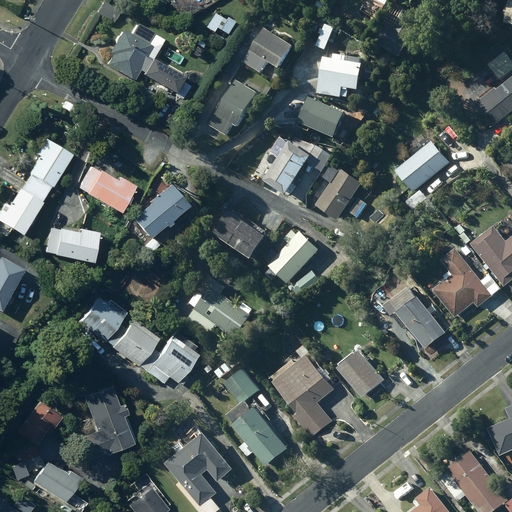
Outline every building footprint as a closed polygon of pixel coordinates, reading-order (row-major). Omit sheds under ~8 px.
[(319,1),(313,12),(321,15),(326,5),(319,1)] [(97,13),(113,23),(120,12),(104,2),(97,13)] [(387,22),(376,41),(404,57),(426,19),(407,9),(396,27),(387,22)] [(215,28),(226,35),(234,22),(226,17),(224,21),(214,14),(205,27),(213,33),(215,28)] [(153,34),(154,33),(137,23),(130,34),(123,30),(109,53),(113,55),(107,64),(131,79),(132,77),(136,80),(142,69),(138,66),(140,62),(142,63),(145,59),(152,62),(158,53),(155,51),(161,41),(163,42),(163,40),(153,34)] [(309,40),(302,59),(311,63),(318,46),(326,50),(335,29),(326,25),(318,44),(309,40)] [(267,28),(246,62),(263,72),(270,61),(282,68),(296,46),(267,28)] [(511,59),(506,52),(491,65),(503,81),(511,73),(511,59)] [(363,63),(363,59),(353,58),(353,61),(326,57),(320,93),(344,97),(346,87),(363,90),(367,64),(363,63)] [(262,101),(257,98),(260,93),(238,80),(211,125),(229,136),(236,124),(240,126),(254,102),(260,105),(262,101)] [(499,88),(477,106),(494,127),(511,113),(511,80),(501,90),(499,88)] [(138,85),(128,102),(146,112),(155,95),(138,85)] [(301,122),(340,138),(350,113),(311,97),(301,122)] [(39,156),(29,173),(31,174),(26,182),(46,195),(51,186),(52,187),(72,154),(46,138),(36,154),(39,156)] [(292,141),(266,181),(289,196),(311,163),(325,172),(336,155),(319,144),(312,154),(292,141)] [(415,157),(399,170),(417,192),(452,163),(435,143),(417,158),(415,157)] [(87,193),(87,194),(121,213),(136,186),(121,178),(119,181),(100,171),(99,172),(90,167),(78,188),(87,193)] [(344,168),(318,205),(340,221),(366,184),(344,168)] [(41,202),(46,195),(26,182),(21,190),(19,188),(9,205),(5,203),(0,211),(0,221),(23,235),(42,203),(41,202)] [(150,201),(152,203),(133,218),(149,238),(165,224),(168,227),(172,223),(170,221),(188,206),(170,184),(150,201)] [(362,198),(352,212),(360,218),(370,203),(362,198)] [(216,234),(256,260),(271,237),(231,211),(216,234)] [(468,231),(463,224),(458,228),(463,235),(468,231)] [(473,245),(507,287),(511,282),(511,238),(508,242),(496,226),(473,245)] [(56,254),(55,255),(92,263),(98,232),(80,229),(80,232),(60,228),(60,230),(50,228),(45,252),(56,254)] [(271,266),(274,268),(268,274),(275,280),(280,274),(291,284),(322,251),(303,232),(271,266)] [(153,239),(146,247),(152,253),(159,245),(153,239)] [(469,246),(465,248),(470,255),(474,252),(469,246)] [(436,285),(433,287),(457,318),(476,303),(480,307),(503,289),(492,275),(483,281),(458,249),(443,261),(451,272),(445,277),(444,276),(434,283),(436,285)] [(9,295),(23,270),(1,257),(0,258),(0,311),(1,312),(4,306),(7,308),(13,297),(9,295)] [(312,271),(298,284),(309,295),(323,282),(312,271)] [(213,287),(189,322),(211,337),(218,327),(219,328),(220,327),(238,339),(254,315),(213,287)] [(426,304),(429,302),(425,297),(423,299),(421,297),(420,298),(413,288),(389,306),(396,317),(399,315),(409,328),(412,326),(428,349),(448,334),(437,318),(441,315),(436,307),(431,310),(426,304)] [(85,328),(84,330),(90,334),(91,333),(104,342),(105,341),(117,324),(126,311),(120,306),(119,307),(110,301),(107,305),(97,297),(79,323),(85,328)] [(105,341),(113,346),(111,348),(118,353),(117,355),(123,359),(125,357),(138,367),(138,366),(151,348),(158,338),(132,320),(125,329),(117,324),(105,341)] [(151,348),(138,366),(163,384),(168,377),(177,384),(178,382),(182,385),(186,379),(183,376),(198,355),(172,337),(160,354),(151,348)] [(274,379),(301,414),(298,416),(314,437),(335,422),(320,402),(337,389),(331,382),(335,379),(332,376),(334,374),(331,370),(329,371),(326,367),(322,370),(308,353),(306,354),(304,351),(294,359),(297,362),(274,379)] [(240,352),(228,362),(233,368),(245,359),(240,352)] [(367,352),(344,369),(366,398),(388,381),(367,352)] [(228,364),(217,372),(222,379),(233,370),(228,364)] [(227,384),(243,405),(262,390),(246,369),(227,384)] [(97,432),(84,437),(93,459),(106,454),(106,455),(133,445),(122,417),(127,415),(123,404),(118,406),(110,386),(83,397),(97,432)] [(33,482),(65,503),(80,479),(69,471),(67,475),(46,461),(43,465),(35,446),(49,426),(53,429),(60,417),(37,401),(15,433),(33,445),(15,453),(23,474),(43,466),(33,482)] [(511,417),(511,419),(490,429),(502,456),(511,451),(511,407),(508,409),(511,417)] [(261,409),(238,426),(268,467),(291,450),(261,409)] [(180,485),(202,511),(219,511),(222,510),(214,499),(220,494),(204,475),(210,470),(220,482),(237,469),(208,433),(170,464),(184,482),(180,485)] [(241,448),(248,457),(255,452),(247,443),(241,448)] [(463,489),(455,495),(460,501),(468,495),(480,511),(495,511),(511,501),(473,451),(448,470),(463,489)] [(164,511),(165,511),(167,510),(150,488),(128,505),(133,511),(164,511)] [(420,508),(414,511),(452,511),(433,488),(418,499),(419,500),(416,503),(420,508)] [(19,495),(11,506),(19,511),(29,511),(34,506),(19,495)] [(0,511),(17,511),(6,504),(8,502),(2,499),(1,500),(0,499),(0,511)]
